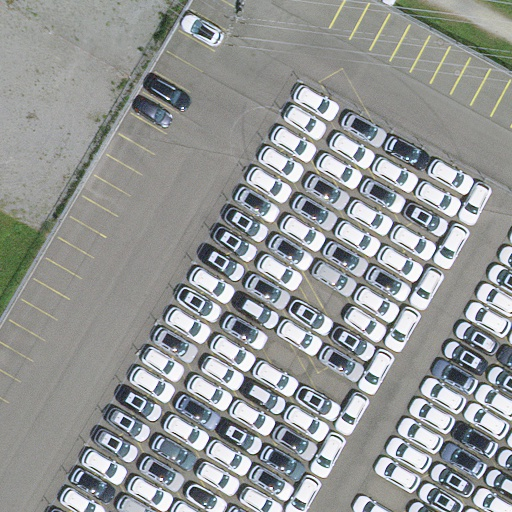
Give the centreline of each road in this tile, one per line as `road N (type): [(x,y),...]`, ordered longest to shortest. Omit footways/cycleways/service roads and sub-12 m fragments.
road 1 (unknown): [(479,271),(491,198),(476,141),(435,84),(402,64),(331,59),(267,76),(221,97),(180,133),(0,475)]
road 2 (unknown): [(341,511),(479,271)]
